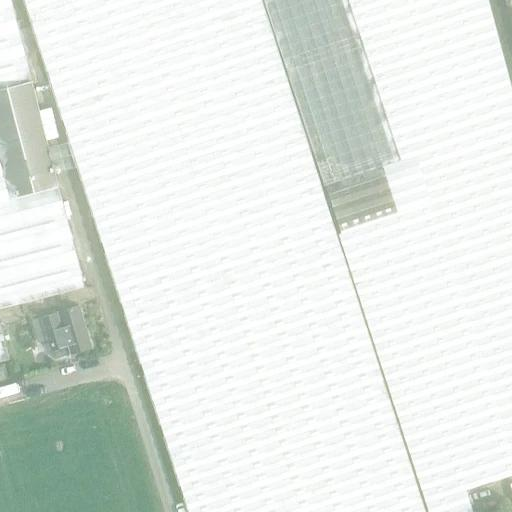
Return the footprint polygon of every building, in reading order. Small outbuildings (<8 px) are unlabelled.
[(0,0),(0,364),(10,361),(0,325),(0,310),(88,285),(60,187),(57,188),(10,200),(0,159),(0,87),(31,80),(10,0),(0,0)] [(424,511),(261,0),(24,0),(148,385),(189,511),(424,511)] [(475,511),(469,491),(479,488),(511,477),(511,95),(487,0),(263,0),(278,44),(325,186),(327,185),(421,155),(436,203),(342,233),(338,234),(362,307),(427,511),(475,511)] [(44,137),(45,136),(31,80),(0,87),(0,159),(10,200),(57,188),(44,137)] [(327,185),(342,233),(436,203),(421,155),(327,185)] [(40,343),(49,340),(54,359),(70,354),(91,347),(79,307),(33,320),(40,343)] [(0,380),(9,378),(6,365),(0,366),(0,380)]
